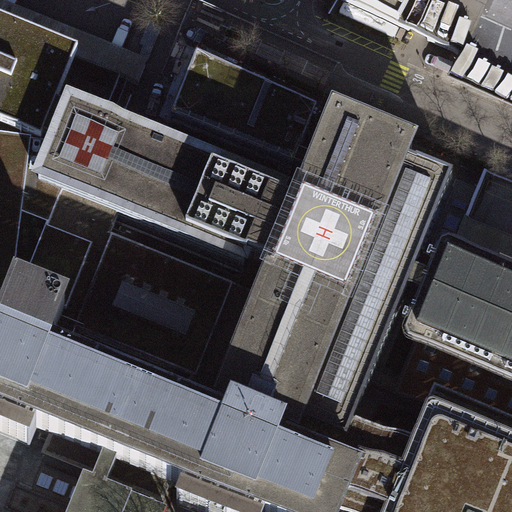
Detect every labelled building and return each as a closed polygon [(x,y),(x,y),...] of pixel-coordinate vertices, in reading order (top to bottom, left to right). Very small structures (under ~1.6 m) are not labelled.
[(341,0),(341,1),(399,27),(410,0),(341,0)] [(511,0),(485,0),(461,55),(511,77),(511,0)] [(76,59),(121,77),(138,85),(146,65),(126,57),(127,55),(0,2),(0,22),(78,54),(76,59)] [(0,127),(42,145),(44,140),(58,106),(102,124),(121,77),(76,59),(78,54),(0,22),(0,127)] [(511,77),(461,55),(449,82),(511,109),(511,77)] [(318,111),(198,58),(172,120),(313,177),(319,161),(300,154),(318,111)] [(102,124),(58,106),(44,140),(56,145),(39,187),(245,271),(248,262),(275,273),(299,213),(280,205),(283,197),(102,124)] [(411,153),(335,122),(319,161),(313,177),(299,213),(272,280),(219,408),(231,413),(226,427),(303,457),(311,437),(347,451),(355,434),(372,390),(378,375),(409,299),(416,280),(454,187),(405,168),(411,153)] [(0,335),(5,337),(11,323),(6,321),(16,294),(65,313),(55,340),(49,337),(44,353),(226,427),(231,413),(219,408),(272,280),(275,273),(248,262),(245,271),(39,187),(56,145),(44,140),(42,145),(0,127),(0,335)] [(511,238),(466,220),(453,253),(511,276),(511,238)] [(429,285),(416,280),(409,299),(431,308),(400,383),(378,375),(372,390),(394,398),(393,400),(430,414),(428,419),(511,453),(511,276),(453,253),(450,252),(441,255),(429,285)] [(5,337),(0,335),(0,434),(30,447),(37,430),(53,437),(47,452),(96,473),(111,478),(161,499),(167,482),(184,489),(178,506),(192,511),(344,511),(357,480),(303,457),(226,427),(44,353),(49,337),(55,340),(65,313),(16,294),(6,321),(11,323),(5,337)] [(413,457),(355,434),(347,451),(311,437),(303,457),(357,480),(344,511),(511,511),(511,453),(428,419),(413,457)] [(165,511),(106,489),(111,478),(96,473),(92,484),(83,480),(70,511),(165,511)]
